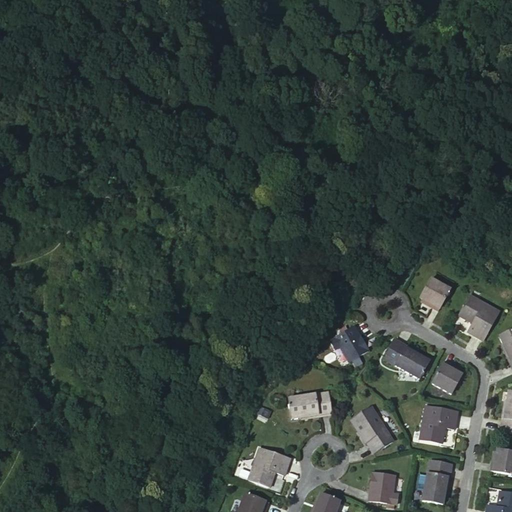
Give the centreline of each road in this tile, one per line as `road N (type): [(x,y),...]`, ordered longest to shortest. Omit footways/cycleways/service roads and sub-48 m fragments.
road 1 (track): [(0,260),(45,281),(51,387),(49,404),(0,485)]
road 2 (residential): [(401,320),(482,370),(461,511)]
